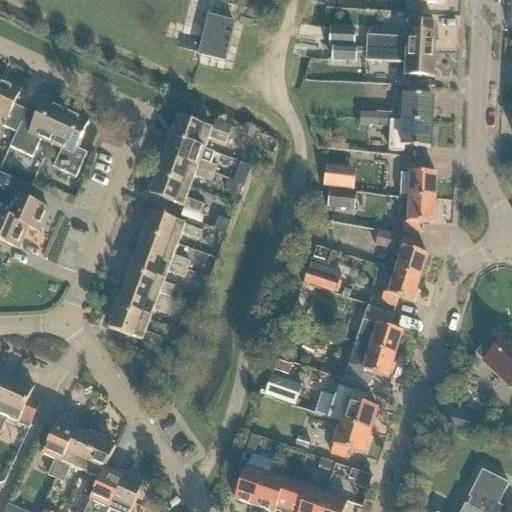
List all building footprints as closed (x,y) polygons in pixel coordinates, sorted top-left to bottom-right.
[(211,18),(201,57),(225,63),(234,24),(211,18)] [(395,52),(434,54),(435,29),(409,27),(408,40),(367,38),(366,44),(380,45),(380,58),(395,58),(395,52)] [(331,30),(330,47),(355,48),(356,31),(331,30)] [(433,79),(434,54),(395,52),(395,58),(380,58),(380,45),(366,44),(366,63),(406,65),(406,77),(433,79)] [(333,48),(332,62),(356,64),(357,50),(333,48)] [(21,91),(1,81),(0,82),(0,118),(7,122),(4,127),(17,133),(27,111),(15,105),(21,91)] [(392,116),(391,122),(430,124),(432,99),(405,97),(404,113),(392,112),(392,116)] [(52,145),(67,112),(66,112),(67,108),(49,99),(47,103),(44,102),(41,109),(31,104),(10,147),(33,158),(42,141),(52,145)] [(89,123),(67,112),(52,145),(62,150),(54,168),(75,178),(87,154),(76,149),(89,123)] [(376,128),(377,115),(361,114),(360,127),(376,128)] [(392,116),(377,115),(376,128),(391,128),(391,122),(392,116)] [(168,138),(206,152),(210,140),(226,146),(229,137),(227,136),(212,131),(179,119),(175,130),(171,128),(168,138)] [(215,122),(212,131),(227,136),(230,127),(215,122)] [(391,132),(390,153),(406,153),(406,148),(429,149),(430,124),(391,122),(391,128),(391,132)] [(258,131),(246,126),(242,136),(254,140),(258,131)] [(206,152),(168,138),(164,147),(168,148),(164,158),(215,177),(218,168),(211,166),(215,155),(206,152)] [(157,167),(154,176),(192,190),(196,179),(212,185),(215,177),(164,158),(161,169),(157,167)] [(410,199),(435,201),(436,176),(422,175),(423,167),(406,166),(406,175),(411,175),(410,199)] [(357,171),(327,167),(325,188),(354,191),(357,171)] [(38,174),(27,169),(21,181),(32,186),(38,174)] [(0,190),(1,191),(0,192),(0,215),(28,228),(39,233),(49,210),(21,198),(27,186),(0,173),(0,190)] [(192,190),(154,176),(150,185),(154,187),(150,198),(201,216),(204,206),(188,200),(192,190)] [(229,182),(226,191),(233,194),(236,195),(239,186),(236,185),(229,182)] [(55,190),(52,197),(66,203),(69,196),(55,190)] [(331,191),(328,209),(355,212),(357,195),(331,191)] [(435,201),(410,199),(408,224),(403,223),(403,233),(419,234),(419,225),(433,225),(435,201)] [(0,241),(18,250),(28,228),(0,215),(0,241)] [(199,242),(205,226),(189,219),(186,227),(153,215),(149,225),(145,223),(141,233),(179,247),(183,236),(199,242)] [(219,218),(214,230),(227,235),(231,223),(219,218)] [(379,232),(375,247),(395,253),(399,238),(379,232)] [(139,254),(188,272),(191,263),(175,257),(179,247),(141,233),(138,241),(143,243),(139,254)] [(403,250),(396,273),(420,281),(428,258),(414,253),(416,244),(402,239),(399,248),(403,250)] [(185,280),(188,272),(139,254),(135,264),(130,262),(127,271),(165,285),(169,274),(185,280)] [(311,264),(309,271),(339,282),(342,275),(311,264)] [(175,288),(165,285),(127,271),(124,279),(129,281),(124,292),(174,310),(177,302),(171,300),(175,288)] [(309,271),(305,283),(336,293),(339,282),(309,271)] [(420,281),(396,273),(388,295),(384,294),(381,303),(395,308),(398,299),(413,304),(420,281)] [(171,318),(174,310),(124,292),(121,302),(116,300),(113,309),(151,323),(155,312),(171,318)] [(151,323),(113,309),(109,318),(114,319),(109,331),(155,348),(152,356),(160,359),(163,351),(159,349),(163,340),(147,334),(151,323)] [(378,328),(371,350),(395,358),(403,335),(388,330),(391,321),(377,316),(373,326),(378,328)] [(511,346),(496,332),(475,354),(487,365),(489,369),(491,372),(495,373),(510,387),(511,384),(511,346)] [(395,358),(371,350),(363,372),(359,370),(356,380),(370,385),(373,376),(387,381),(395,358)] [(278,361),(274,371),(289,376),(292,366),(278,361)] [(0,414),(14,384),(3,379),(5,375),(0,372),(0,414)] [(272,377),(265,397),(296,408),(302,387),(272,377)] [(14,384),(0,414),(0,433),(6,420),(18,425),(29,430),(41,404),(30,399),(35,388),(25,384),(23,388),(14,384)] [(339,389),(328,420),(342,424),(371,434),(378,410),(364,406),(366,398),(339,389)] [(474,438),(481,419),(448,408),(442,428),(474,438)] [(48,477),(56,481),(78,433),(67,428),(69,424),(60,420),(44,457),(55,462),(48,477)] [(371,434),(342,424),(333,450),(319,445),(315,456),(330,461),(331,456),(346,461),(348,453),(363,457),(371,434)] [(87,437),(78,433),(56,481),(63,484),(70,469),(82,474),(98,436),(89,432),(87,437)] [(107,440),(98,436),(82,474),(92,478),(85,494),(93,497),(105,471),(114,449),(105,445),(107,440)] [(253,436),(244,461),(251,463),(254,454),(255,455),(261,439),(253,436)] [(321,460),(319,469),(331,473),(333,463),(321,460)] [(234,501),(254,508),(266,474),(246,467),(234,501)] [(108,511),(109,511),(125,476),(116,472),(115,475),(105,471),(93,497),(86,511),(108,511)] [(356,482),(359,473),(353,471),(349,480),(356,482)] [(511,511),(511,510),(509,509),(508,511),(498,506),(509,485),(482,472),(469,499),(471,500),(468,507),(465,506),(461,511),(511,511)] [(287,511),(297,485),(266,474),(254,508),(265,511),(287,511)] [(125,476),(109,511),(131,511),(143,488),(133,483),(134,480),(125,476)] [(322,511),(328,496),(297,485),(287,511),(322,511)] [(328,496),(322,511),(344,511),(348,503),(328,496)]
